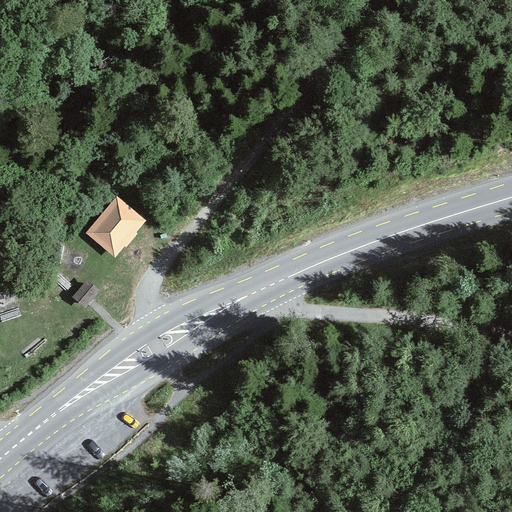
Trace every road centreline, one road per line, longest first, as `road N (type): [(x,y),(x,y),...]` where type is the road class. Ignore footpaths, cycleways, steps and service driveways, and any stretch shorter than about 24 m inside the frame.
road 1 (secondary): [(0,460),(155,345),(238,300),(356,248),(511,197)]
road 2 (track): [(155,345),(150,282),(170,248),(373,0)]
road 3 (track): [(511,333),(238,300)]
